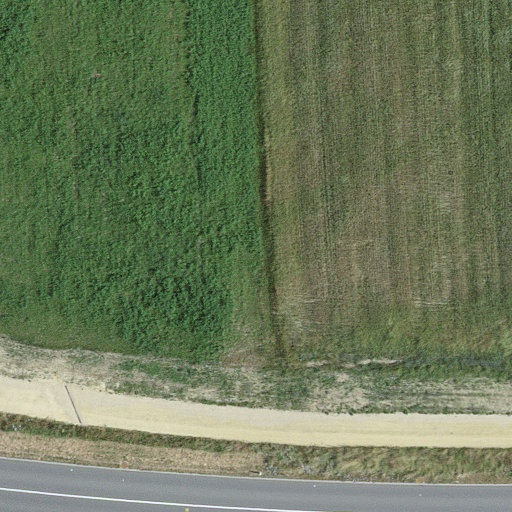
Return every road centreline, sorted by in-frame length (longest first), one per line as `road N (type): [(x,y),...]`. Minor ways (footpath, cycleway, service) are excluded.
road 1 (track): [(0,388),(97,413),(511,427)]
road 2 (secondary): [(0,487),(243,509),(426,511)]
